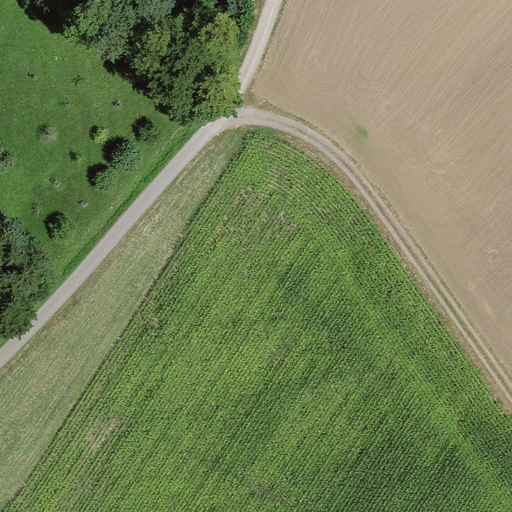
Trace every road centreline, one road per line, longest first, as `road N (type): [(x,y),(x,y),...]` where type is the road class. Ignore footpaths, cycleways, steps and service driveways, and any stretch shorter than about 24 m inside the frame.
road 1 (track): [(0,359),(223,110),(271,0)]
road 2 (track): [(223,110),(274,114),(318,134),(355,167),(511,391)]
